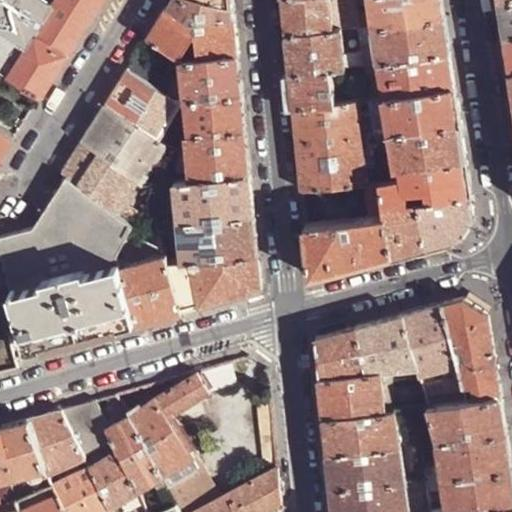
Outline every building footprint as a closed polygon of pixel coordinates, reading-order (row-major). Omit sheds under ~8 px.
[(0,0),(0,64),(1,64),(9,70),(12,71),(57,0),(0,0)] [(57,0),(12,71),(45,94),(103,0),(57,0)] [(174,0),(173,1),(198,17),(237,12),(235,0),(174,0)] [(285,0),(289,33),(335,28),(333,17),(331,0),(285,0)] [(345,0),(347,11),(348,15),(350,26),(352,26),(361,25),(357,0),(345,0)] [(372,0),(376,23),(446,15),(444,0),(372,0)] [(173,1),(151,35),(188,58),(241,53),(237,12),(198,17),(173,1)] [(333,17),(335,28),(343,27),(350,26),(348,15),(333,17)] [(446,15),(376,23),(377,28),(380,48),(382,60),(452,50),(446,15)] [(361,25),(362,34),(377,28),(376,23),(361,25)] [(361,25),(352,26),(355,64),(366,62),(365,51),(362,34),(361,25)] [(289,33),(293,73),(333,67),(348,65),(343,27),(335,28),(289,33)] [(380,48),(365,51),(366,62),(382,60),(380,48)] [(457,85),(452,50),(382,60),(388,94),(457,85)] [(188,58),(187,59),(190,85),(191,99),(245,93),(241,53),(188,58)] [(190,85),(187,59),(167,93),(178,100),(187,99),(191,99),(190,85)] [(0,82),(9,70),(1,64),(0,65),(0,82)] [(333,67),(293,73),(297,106),(337,101),(333,67)] [(130,70),(108,104),(164,141),(166,137),(187,99),(178,100),(167,93),(130,70)] [(457,85),(388,94),(393,130),(463,121),(457,85)] [(245,93),(191,99),(195,133),(249,128),(245,93)] [(388,94),(371,96),(372,108),(376,132),(393,130),(388,94)] [(371,96),(360,98),(361,110),(372,108),(371,96)] [(337,101),(297,106),(304,188),(348,183),(359,182),(368,181),(361,110),(360,98),(337,101)] [(108,104),(85,139),(145,182),(158,164),(171,146),(164,141),(108,104)] [(463,121),(393,130),(395,144),(398,164),(404,164),(404,165),(468,157),(463,121)] [(0,165),(0,166),(19,136),(12,131),(0,123),(0,165)] [(195,133),(192,134),(197,179),(253,173),(249,128),(195,133)] [(393,130),(376,132),(378,146),(395,144),(393,130)] [(85,139),(65,171),(70,175),(125,213),(131,203),(145,182),(85,139)] [(171,146),(158,164),(172,173),(184,155),(171,146)] [(474,193),(468,157),(404,165),(405,172),(383,177),(383,179),(387,205),(415,201),(413,191),(430,189),(432,199),(474,193)] [(180,181),(179,181),(183,221),(257,213),(253,173),(197,179),(190,179),(180,181)] [(125,213),(70,175),(36,229),(0,238),(0,245),(9,278),(11,287),(30,350),(80,336),(140,320),(126,267),(123,256),(138,224),(139,223),(125,213)] [(383,179),(368,181),(369,188),(372,213),(388,211),(387,205),(383,179)] [(359,182),(348,183),(349,194),(360,193),(359,189),(359,182)] [(432,199),(423,200),(429,244),(459,236),(477,210),(474,193),(432,199)] [(413,249),(429,244),(423,200),(415,201),(387,205),(388,211),(394,253),(413,249)] [(160,220),(153,201),(145,213),(139,223),(138,224),(158,221),(160,220)] [(131,203),(125,213),(139,223),(145,213),(131,203)] [(372,213),(308,223),(313,276),(354,264),(394,253),(388,211),(372,213)] [(257,213),(183,221),(187,260),(193,260),(261,253),(257,213)] [(261,253),(193,260),(201,302),(202,307),(228,300),(265,290),(261,253)] [(168,255),(126,267),(140,320),(142,324),(165,318),(185,312),(183,307),(171,262),(168,255)] [(187,260),(171,262),(183,307),(201,302),(193,260),(187,260)] [(0,280),(0,290),(11,287),(9,278),(0,280)] [(460,356),(463,368),(499,359),(492,311),(468,296),(457,299),(447,302),(460,356)] [(424,308),(407,312),(422,364),(423,366),(430,364),(460,356),(447,302),(424,308)] [(359,325),(363,371),(385,369),(394,368),(395,369),(422,364),(407,312),(384,319),(359,325)] [(335,332),(320,336),(324,375),(363,371),(359,325),(335,332)] [(499,359),(463,368),(464,375),(467,385),(477,383),(479,388),(480,395),(481,398),(504,395),(499,359)] [(233,361),(201,370),(214,390),(236,383),(238,378),(233,361)] [(324,375),(328,416),(389,408),(385,369),(363,371),(324,375)] [(187,378),(159,394),(173,414),(180,410),(214,390),(201,370),(185,374),(187,378)] [(425,375),(408,377),(416,406),(433,404),(433,402),(430,392),(426,380),(425,375)] [(432,379),(426,380),(430,392),(441,391),(467,387),(467,385),(464,375),(432,379)] [(441,391),(430,392),(433,402),(442,401),(441,391)] [(132,413),(166,474),(198,455),(175,418),(173,414),(159,394),(132,413)] [(281,463),(275,395),(261,396),(268,465),(281,463)] [(442,401),(433,402),(433,404),(442,439),(510,431),(504,395),(481,398),(471,399),(470,398),(442,401)] [(77,405),(64,409),(85,454),(113,438),(108,428),(111,426),(110,425),(99,399),(77,405)] [(328,416),(331,451),(404,442),(399,407),(389,408),(328,416)] [(48,414),(32,418),(50,465),(51,467),(53,472),(80,459),(86,456),(85,454),(64,409),(48,414)] [(180,410),(173,414),(175,418),(182,413),(180,410)] [(132,413),(110,425),(111,426),(108,428),(113,438),(119,449),(140,489),(152,482),(166,474),(132,413)] [(0,480),(4,479),(50,465),(32,418),(0,427),(0,480)] [(442,439),(445,462),(447,473),(511,466),(511,445),(510,431),(442,439)] [(404,442),(331,451),(335,486),(409,478),(404,442)] [(119,449),(90,466),(91,467),(110,507),(140,489),(119,449)] [(198,455),(166,474),(171,483),(177,494),(181,501),(187,511),(193,511),(225,495),(198,455)] [(445,462),(427,464),(427,466),(429,476),(447,473),(445,462)] [(225,495),(193,511),(270,511),(285,504),(281,466),(270,471),(225,495)] [(429,476),(427,466),(418,467),(419,477),(420,477),(422,485),(430,484),(429,476)] [(511,466),(447,473),(453,509),(511,504),(511,466)] [(51,467),(45,469),(49,478),(55,476),(53,472),(51,467)] [(91,467),(57,482),(62,493),(69,511),(101,511),(110,507),(91,467)] [(171,483),(166,474),(152,482),(156,491),(171,483)] [(413,511),(409,478),(335,486),(336,511),(413,511)] [(57,482),(18,500),(21,508),(22,510),(62,493),(57,482)] [(0,511),(8,511),(21,508),(18,500),(18,499),(11,501),(6,502),(3,493),(3,492),(0,493),(0,511)] [(69,511),(62,493),(22,510),(22,511),(69,511)] [(450,496),(432,498),(432,500),(434,511),(453,509),(450,496)] [(432,500),(424,501),(425,511),(429,511),(434,511),(432,500)] [(187,511),(181,501),(172,505),(158,511),(187,511)]
